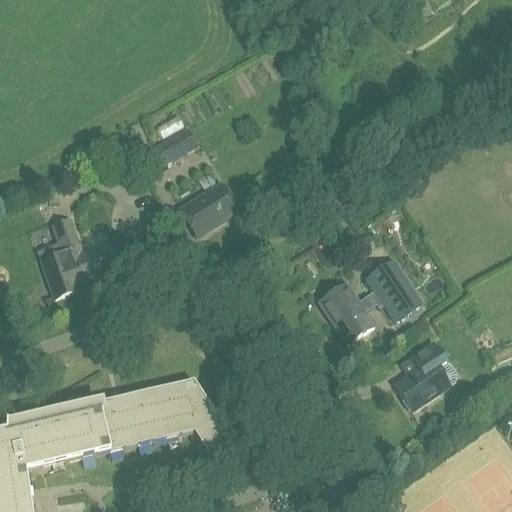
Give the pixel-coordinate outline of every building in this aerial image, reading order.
[(187,132),(150,152),(161,172),(198,152),(187,132)] [(179,215),(196,242),(237,216),(220,189),(179,215)] [(60,256),(61,258),(41,265),(55,302),(74,295),(72,289),(116,273),(108,249),(81,259),(77,249),(78,249),(69,225),(51,232),(60,256)] [(360,304),(355,307),(362,317),(374,309),(377,314),(382,311),(392,326),(419,308),(391,266),(364,284),(372,296),(367,299),(368,301),(362,306),(360,304)] [(344,290),(319,306),(348,348),(372,331),(344,290)] [(409,380),(394,390),(411,416),(455,386),(452,382),(457,378),(449,368),(443,366),(431,349),(401,370),(409,380)] [(0,511),(30,511),(25,476),(193,436),(209,461),(233,446),(193,385),(5,429),(5,434),(0,435),(0,511)]
